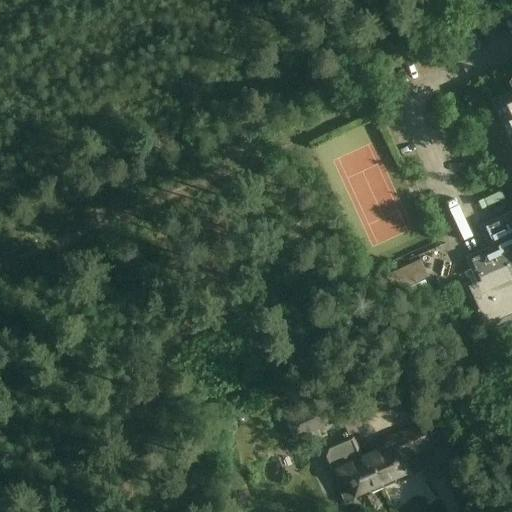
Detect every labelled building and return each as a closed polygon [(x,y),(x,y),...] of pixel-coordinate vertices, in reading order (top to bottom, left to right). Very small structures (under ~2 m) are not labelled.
[(511,92),(492,102),(511,147),(511,211),(480,227),(489,247),(466,259),(475,280),(464,286),(485,331),(511,318),(511,92)] [(385,299),(429,278),(420,258),(376,280),(385,299)] [(293,440),(323,427),(313,405),(283,418),(293,440)] [(427,450),(447,441),(436,418),(417,427),(427,450)] [(358,432),(354,423),(345,426),(349,436),(358,432)] [(324,458),(331,475),(336,473),(342,486),(339,488),(346,505),(353,502),(355,496),(367,491),(372,493),(395,483),(397,478),(408,473),(415,475),(421,472),(410,446),(406,447),(400,434),(377,444),(380,450),(362,458),(354,438),(327,450),(324,458)]
